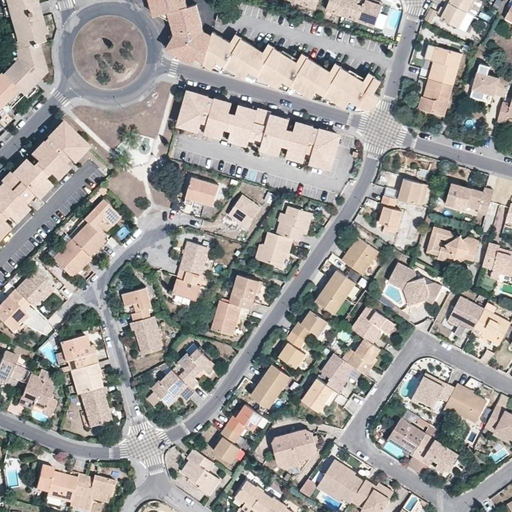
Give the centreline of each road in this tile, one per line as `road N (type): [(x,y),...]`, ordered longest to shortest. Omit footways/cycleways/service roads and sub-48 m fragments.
road 1 (residential): [(146,446),(192,425),(223,393),(360,190),(381,128)]
road 2 (residential): [(511,386),(437,347),(417,345),(358,428),(366,448),(458,508)]
road 3 (residential): [(153,59),(381,128)]
road 4 (residential): [(91,290),(146,446)]
road 5 (residential): [(247,28),(399,62)]
road 6 (residential): [(146,446),(76,451),(0,420)]
road 7 (residential): [(381,128),(511,170)]
